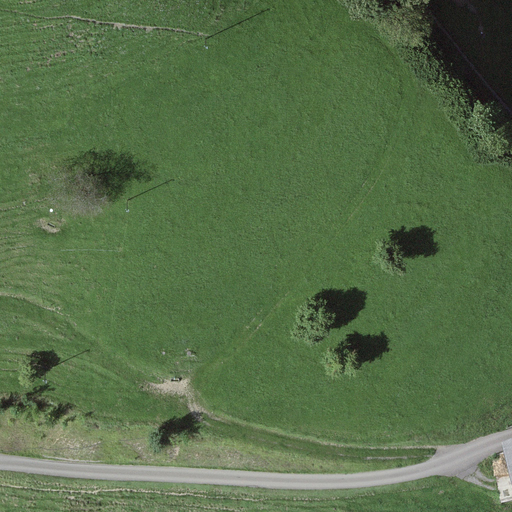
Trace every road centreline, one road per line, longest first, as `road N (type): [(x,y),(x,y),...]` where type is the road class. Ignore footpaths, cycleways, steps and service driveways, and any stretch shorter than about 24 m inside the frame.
road 1 (unclassified): [(511,433),(389,473),(317,479),(0,459)]
road 2 (track): [(511,122),(492,109),(439,0)]
